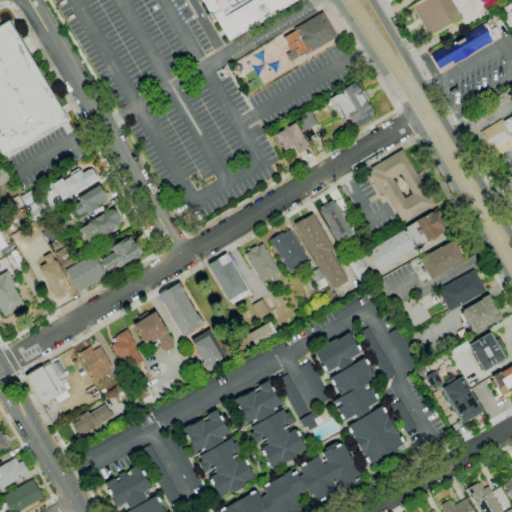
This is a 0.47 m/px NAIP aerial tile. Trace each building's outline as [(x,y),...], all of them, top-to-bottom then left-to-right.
[(297,0),(228,41),(216,20),(218,18),(213,11),(208,14),(199,0),(297,0)] [(429,38),(428,36),(429,36),(412,7),(411,6),(421,0),(450,0),(461,19),(429,38)] [(511,8),(501,15),(508,27),(511,24),(511,8)] [(290,62),(285,54),(289,52),(286,47),(288,46),(283,38),(295,31),(293,29),(322,12),(337,37),(305,56),(304,54),(299,57),(298,57),(290,62)] [(0,154),(3,160),(61,125),(68,121),(8,21),(0,25),(0,129),(1,131),(0,131),(0,154)] [(438,70),(430,55),(482,24),(482,25),(486,23),(495,38),(491,40),(492,40),(475,50),(476,51),(454,64),(452,61),(438,70)] [(357,128),(353,122),(352,122),(348,115),(344,117),(338,106),(334,108),(329,99),(342,91),(341,90),(355,82),(361,91),(362,91),(368,101),(367,102),(373,111),(373,112),(371,113),(374,118),(357,128)] [(305,130),(297,117),(309,110),(317,123),(305,130)] [(511,147),(495,158),(489,151),(483,142),(480,132),(502,118),(504,121),(511,116),(511,147)] [(298,154),(293,146),(284,151),(275,135),(295,123),(309,147),(298,154)] [(402,149),(436,206),(403,225),(388,198),(383,201),(365,171),(402,149)] [(51,185),(61,178),(62,181),(80,170),(82,174),(88,170),(89,171),(91,170),(96,178),(94,179),(95,180),(89,184),(90,185),(78,192),(78,190),(71,194),(72,195),(61,202),(51,185)] [(98,185),(105,196),(104,197),(106,199),(96,205),(98,208),(80,219),(78,215),(73,218),(70,213),(73,210),(71,206),(78,202),(76,199),(98,185)] [(333,203),(334,202),(352,232),(350,233),(352,236),(338,244),(328,229),(330,228),(320,211),(321,211),(319,208),(332,201),(333,203)] [(404,227),(436,209),(446,227),(440,230),(441,233),(415,247),(404,227)] [(79,230),(88,225),(87,224),(94,220),(93,219),(103,213),(104,214),(111,210),(112,211),(114,211),(120,222),(117,225),(117,226),(112,229),(113,230),(88,245),(79,230)] [(303,218),(312,213),(333,249),(329,251),(347,280),(334,288),(334,287),(331,288),(292,223),(302,217),(303,218)] [(268,239),(281,232),(282,234),(289,230),(306,260),(287,271),(268,239)] [(402,231),(413,250),(379,270),(368,251),(402,231)] [(114,252),(111,247),(126,238),(126,239),(130,237),(134,244),(136,242),(142,253),(139,255),(141,257),(134,261),(133,260),(118,268),(116,266),(104,273),(106,276),(78,293),(64,270),(92,253),(98,262),(114,252)] [(419,260),(429,280),(466,260),(456,240),(419,260)] [(244,254),(249,251),(249,250),(256,246),(256,247),(262,244),(279,273),(262,283),(244,254)] [(207,266),(227,254),(252,296),(249,298),(249,297),(232,307),(207,266)] [(56,297),(37,267),(51,259),(67,285),(61,288),(64,292),(56,297)] [(308,274),(319,288),(326,283),(315,269),(308,274)] [(437,290),(448,310),(484,290),(473,270),(437,290)] [(0,274),(0,314),(2,318),(23,306),(4,272),(0,274)] [(157,296),(179,283),(184,293),(183,293),(196,315),(197,314),(203,325),(182,337),(157,296)] [(459,312),(472,335),(500,319),(487,296),(459,312)] [(257,318),(268,312),(261,299),(250,305),(257,318)] [(133,325),(139,321),(137,318),(147,312),(148,315),(154,311),(166,330),(165,331),(173,344),(171,345),(173,347),(165,352),(163,349),(160,351),(154,341),(152,342),(150,339),(144,343),(133,325)] [(253,345),(274,333),(268,322),(247,333),(253,345)] [(358,333),(387,380),(395,375),(367,328),(358,333)] [(224,356),(208,329),(189,340),(207,371),(219,365),(216,360),(224,356)] [(127,330),(132,338),(130,339),(134,346),(133,347),(142,362),(126,372),(110,346),(115,343),(113,339),(116,338),(115,337),(127,330)] [(388,334),(410,372),(417,367),(395,330),(388,334)] [(467,345),(482,372),(504,359),(490,333),(467,345)] [(315,354),(341,397),(333,402),(372,467),(404,448),(366,384),(375,379),(349,335),(315,354)] [(280,339),(150,412),(155,421),(285,347),(280,339)] [(78,354),(95,382),(113,372),(96,344),(78,354)] [(25,375),(41,404),(66,390),(50,361),(25,375)] [(300,368),(320,405),(330,400),(310,363),(300,368)] [(511,365),(487,380),(498,399),(511,390),(511,365)] [(277,381),(299,419),(308,413),(287,376),(277,381)] [(461,377),(482,412),(462,423),(442,388),(461,377)] [(234,402),(246,423),(256,417),(259,423),(248,429),(271,469),(306,449),(284,410),(273,416),(270,410),(280,404),(268,382),(234,402)] [(72,425),(79,421),(77,417),(86,412),(88,415),(105,405),(112,417),(97,426),(95,423),(93,424),(95,427),(78,436),(72,425)] [(181,429),(194,453),(203,448),(206,452),(197,458),(221,499),(253,480),(230,440),(220,446),(217,440),(227,434),(213,410),(181,429)] [(88,448),(93,457),(139,431),(134,423),(88,448)] [(0,431),(3,436),(5,435),(10,444),(8,445),(9,447),(0,452),(1,454),(0,454),(0,431)] [(162,438),(198,500),(206,495),(171,433),(162,438)] [(305,511),(334,496),(328,485),(339,479),(345,491),(363,480),(342,443),(322,454),(327,464),(321,467),(315,457),(217,511),(305,511)] [(146,461),(174,510),(184,504),(156,456),(146,461)] [(0,466),(15,458),(18,463),(22,461),(29,473),(0,490),(0,466)] [(511,463),(511,500),(502,485),(510,480),(509,478),(511,475),(511,473),(508,466),(511,463)] [(102,485),(117,511),(165,511),(138,464),(102,485)] [(32,480),(43,498),(18,511),(9,511),(2,497),(32,480)] [(480,511),(467,489),(477,483),(477,484),(480,482),(484,489),(488,487),(502,511),(500,511),(480,511)] [(449,500),(453,506),(466,499),(473,510),(469,511),(444,511),(440,505),(449,500)]
